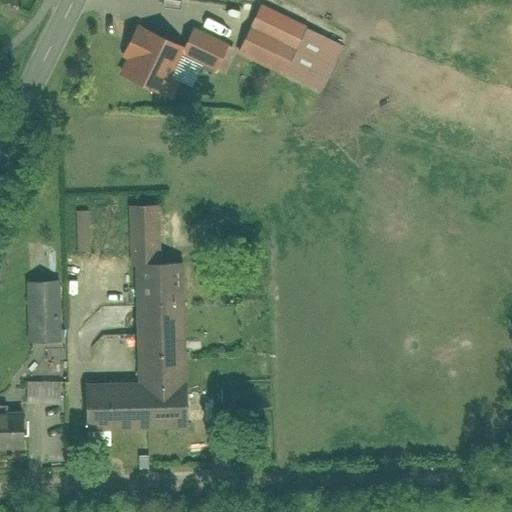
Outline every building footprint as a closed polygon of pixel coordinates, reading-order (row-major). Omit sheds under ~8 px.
[(253,9),(231,57),(276,76),(297,29),(253,9)] [(113,54),(122,58),(112,82),(158,101),(166,82),(186,90),(198,62),(214,69),(224,46),(185,30),(177,49),(135,31),(133,35),(123,30),(113,54)] [(280,81),(304,91),(324,41),(300,31),(280,81)] [(175,266),(157,266),(155,206),(120,207),(126,383),(79,384),(81,435),(180,431),(175,266)] [(70,213),(72,251),(116,249),(114,211),(70,213)] [(19,283),(21,342),(56,341),(54,282),(19,283)] [(55,402),(55,380),(21,380),(21,402),(55,402)] [(0,452),(21,452),(19,414),(0,414),(0,452)]
